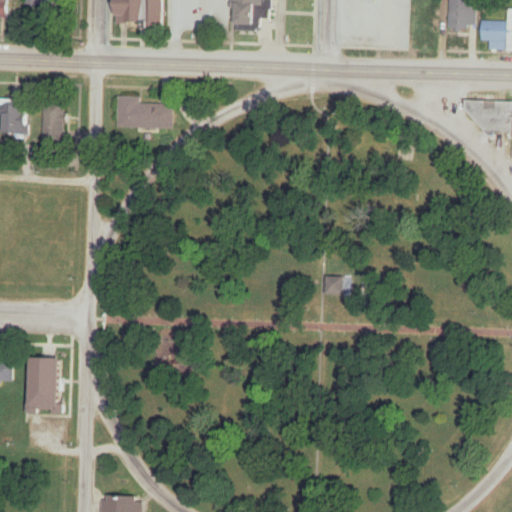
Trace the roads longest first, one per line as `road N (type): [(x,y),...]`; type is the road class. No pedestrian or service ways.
road 1 (residential): [(511,205),(457,139),(407,110),(323,84),(288,89),(218,115),(138,187),(90,282)]
road 2 (residential): [(511,451),(455,511),(171,507),(119,436),(87,348)]
road 3 (tertiary): [(0,56),(511,74)]
road 4 (residential): [(81,511),(98,60)]
